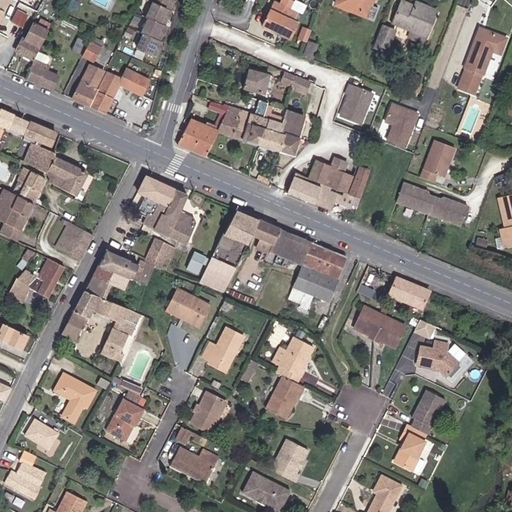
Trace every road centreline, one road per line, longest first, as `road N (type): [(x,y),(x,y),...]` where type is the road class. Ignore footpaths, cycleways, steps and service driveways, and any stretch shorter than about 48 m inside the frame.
road 1 (secondary): [(152,153),(511,304)]
road 2 (residential): [(0,442),(152,153)]
road 3 (residential): [(189,511),(146,489),(198,382)]
road 4 (secondary): [(0,87),(152,153)]
road 5 (residential): [(205,0),(152,153)]
